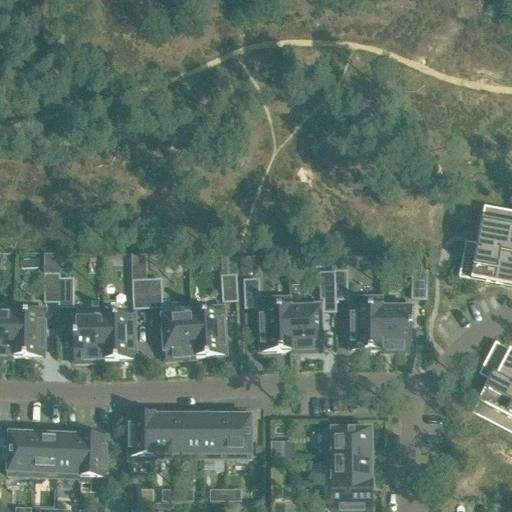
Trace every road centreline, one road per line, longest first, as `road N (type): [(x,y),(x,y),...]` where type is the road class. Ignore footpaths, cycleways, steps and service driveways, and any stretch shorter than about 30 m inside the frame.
road 1 (residential): [(412,385),(115,395),(0,389)]
road 2 (residential): [(405,511),(412,385)]
road 3 (residential): [(412,385),(437,375),(474,336),(511,320)]
